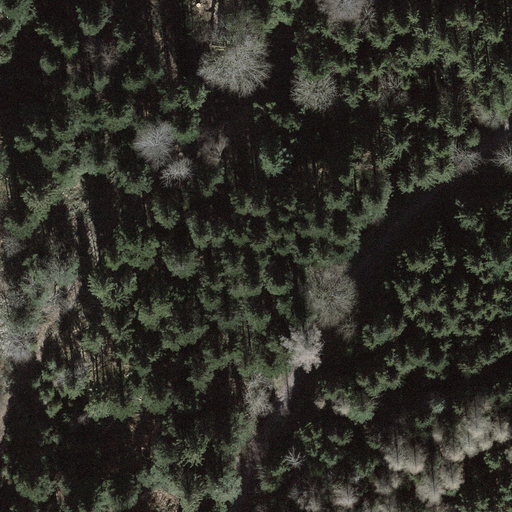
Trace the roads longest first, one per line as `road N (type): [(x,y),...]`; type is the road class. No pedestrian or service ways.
road 1 (track): [(511,131),(417,214),(303,378),(241,511)]
road 2 (track): [(270,82),(228,103),(129,186),(0,432)]
